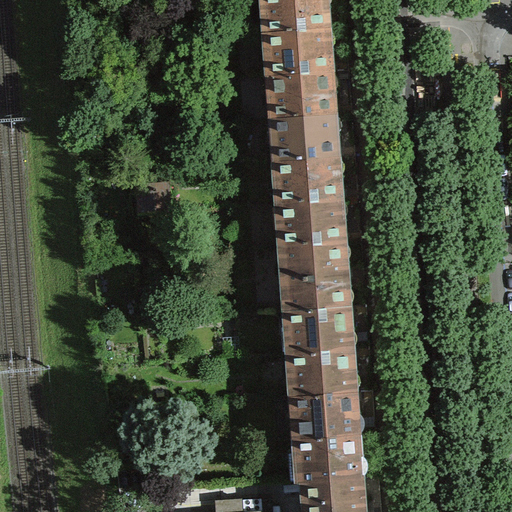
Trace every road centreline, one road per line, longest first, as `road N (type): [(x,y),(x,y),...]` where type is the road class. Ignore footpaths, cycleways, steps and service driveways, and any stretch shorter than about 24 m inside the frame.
road 1 (residential): [(397,20),(434,511)]
road 2 (residential): [(511,359),(483,10)]
